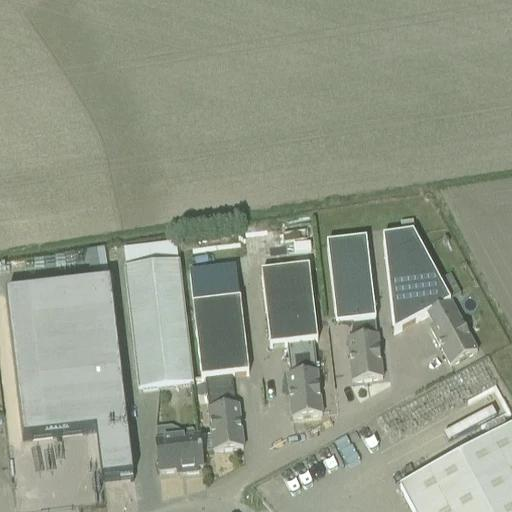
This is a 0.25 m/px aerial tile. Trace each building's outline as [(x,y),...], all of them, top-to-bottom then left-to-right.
[(411,224),(399,226),(401,236),(413,234),(411,224)] [(425,320),(434,315),(450,307),(412,237),(382,242),(393,337),(425,320)] [(335,330),(357,327),(375,325),(365,244),(326,249),(335,330)] [(123,273),(135,376),(137,396),(193,390),(179,267),(123,273)] [(308,272),(260,277),(269,352),(286,350),(288,365),(289,379),(286,380),(291,423),(321,419),(319,399),(313,346),(316,346),(308,272)] [(109,286),(5,298),(22,444),(95,436),(101,485),(118,483),(129,482),(129,485),(132,484),(109,286)] [(233,396),(231,380),(248,378),(239,304),(191,309),(200,384),(204,383),(210,436),(213,456),(242,452),(240,433),(237,410),(225,411),(224,397),(233,396)] [(429,332),(450,370),(476,356),(450,307),(434,315),(425,320),(431,331),(429,332)] [(375,325),(357,327),(359,342),(347,343),(352,387),(382,383),(375,325)] [(170,430),(153,431),(158,477),(185,474),(185,481),(199,479),(198,473),(202,472),(199,440),(191,433),(181,434),(170,430)] [(511,511),(511,431),(399,493),(409,511),(511,511)]
